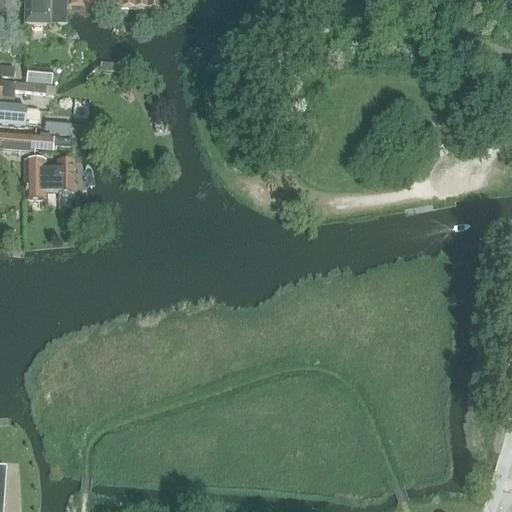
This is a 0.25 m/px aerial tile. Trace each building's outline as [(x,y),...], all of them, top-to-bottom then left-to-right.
[(25,0),(24,26),(49,27),(50,27),(51,0),(25,0)] [(95,0),(95,7),(107,8),(107,0),(95,0)] [(107,0),(107,8),(120,9),(120,0),(107,0)] [(120,0),(120,9),(133,9),(133,0),(120,0)] [(133,0),(133,9),(146,10),(146,0),(133,0)] [(146,0),(146,10),(159,11),(159,0),(146,0)] [(450,0),(451,9),(510,11),(510,0),(450,0)] [(0,79),(13,81),(14,71),(0,69),(0,79)] [(26,85),(51,87),(52,72),(27,70),(26,85)] [(44,97),(45,89),(2,85),(0,84),(0,105),(1,100),(14,101),(15,94),(44,97)] [(37,113),(26,112),(0,109),(0,129),(24,131),(24,130),(28,130),(29,127),(36,127),(39,125),(40,116),(37,113)] [(71,128),(45,125),(43,138),(70,141),(71,128)] [(70,141),(43,138),(0,134),(0,155),(34,158),(34,153),(53,155),(53,149),(69,151),(70,141)] [(24,203),(45,203),(45,195),(73,195),(73,163),(57,163),(58,176),(46,176),(45,163),(25,163),(24,203)]
